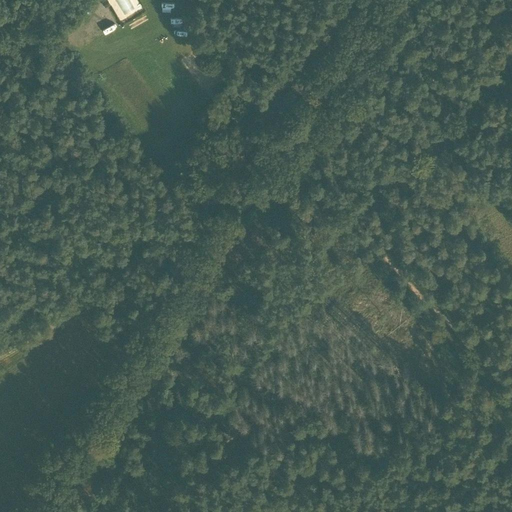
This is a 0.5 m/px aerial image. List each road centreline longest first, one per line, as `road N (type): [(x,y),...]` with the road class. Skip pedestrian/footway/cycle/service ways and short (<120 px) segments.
road 1 (track): [(283,163),(262,196),(0,353)]
road 2 (track): [(511,396),(283,163)]
road 3 (track): [(511,52),(340,220)]
road 4 (track): [(283,163),(388,0)]
